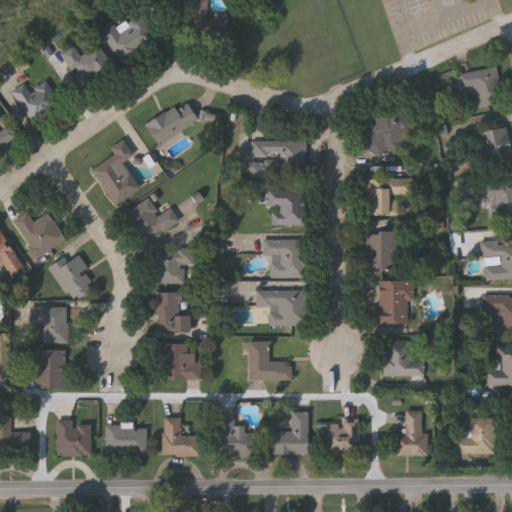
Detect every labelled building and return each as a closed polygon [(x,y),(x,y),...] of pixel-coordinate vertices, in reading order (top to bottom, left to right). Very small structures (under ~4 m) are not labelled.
[(205,0),(208,35),(190,37),(187,0),(205,0)] [(150,36),(120,59),(101,33),(113,23),(118,30),(135,17),(150,36)] [(62,52),(74,46),(78,54),(99,44),(111,67),(77,83),(62,52)] [(466,110),(463,91),(461,91),(458,74),(488,69),(494,105),(466,110)] [(61,106),(34,124),(13,92),(24,84),(30,93),(46,82),(61,106)] [(146,125),(186,101),(198,122),(158,145),(146,125)] [(380,158),(363,149),(387,105),(417,121),(398,155),(385,148),(380,158)] [(0,149),(0,116),(5,125),(8,123),(17,140),(0,149)] [(510,164),(476,165),(475,131),(508,130),(510,164)] [(110,149),(123,141),(133,157),(116,166),(133,194),(114,205),(92,169),(114,156),(110,149)] [(305,142),(305,176),(250,176),(250,141),(305,142)] [(397,215),(365,215),(365,179),(412,179),(412,195),(397,195),(397,215)] [(511,216),(487,219),(484,183),(511,180),(511,216)] [(267,207),(267,190),(305,190),(305,225),(272,225),(272,207),(267,207)] [(140,243),(125,212),(150,199),(157,214),(171,207),(179,223),(140,243)] [(48,213),(65,241),(35,259),(12,221),(27,213),(33,223),(48,213)] [(0,230),(22,269),(10,276),(2,263),(0,264),(0,230)] [(365,231),(400,232),(400,272),(367,272),(368,250),(365,250),(365,231)] [(263,256),(263,239),(304,239),(304,277),(271,277),(271,256),(263,256)] [(481,258),(481,245),(511,243),(511,278),(486,280),(485,267),(501,266),(501,257),(481,258)] [(71,300),(48,268),(74,250),(87,268),(83,271),(93,285),(71,300)] [(184,283),(157,283),(157,250),(193,250),(193,265),(184,265),(184,283)] [(412,281),(412,322),(374,322),(374,281),(412,281)] [(256,307),(256,290),(306,290),(306,326),(269,326),(269,307),(256,307)] [(190,331),(156,331),(156,293),(182,293),(182,313),(190,313),(190,331)] [(511,331),(483,332),(483,296),(511,296),(511,331)] [(41,344),(41,326),(35,326),(35,307),(68,307),(68,344),(41,344)] [(424,359),(424,376),(383,377),(383,340),(413,339),(414,359),(424,359)] [(269,342),(269,363),(291,363),(291,381),(249,381),(249,342),(269,342)] [(201,363),(201,380),(160,380),(160,344),(190,344),(190,353),(195,353),(195,363),(201,363)] [(488,370),(497,370),(497,348),(511,348),(511,355),(511,386),(487,386),(488,370)] [(66,350),(66,387),(36,387),(36,350),(66,350)] [(427,434),(427,456),(392,457),(392,435),(405,435),(405,411),(421,411),(421,434),(427,434)] [(218,412),(235,412),(235,432),(260,432),(260,456),(218,456),(218,412)] [(308,455),(272,455),(272,432),(291,432),(291,412),(308,412),(308,455)] [(10,432),(30,432),(30,450),(0,450),(0,418),(10,418),(10,432)] [(163,457),(163,418),(181,418),(181,436),(203,436),(203,457),(163,457)] [(453,455),(453,438),(468,438),(468,418),(494,418),(494,455),(453,455)] [(58,457),(58,422),(91,422),(91,457),(58,457)] [(324,455),(324,422),(358,422),(358,455),(324,455)] [(106,427),(146,427),(146,455),(106,455),(106,427)]
